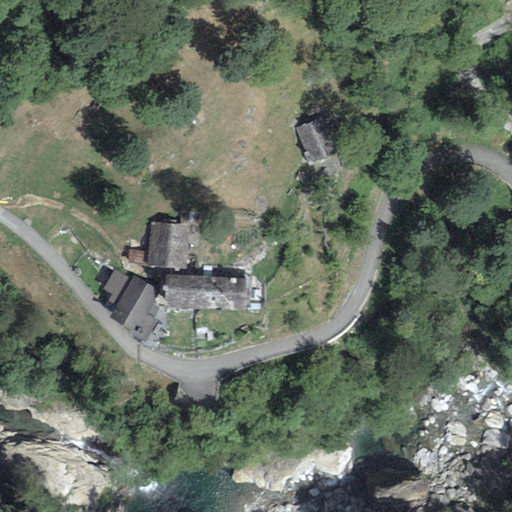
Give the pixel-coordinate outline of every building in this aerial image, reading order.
[(323,119),(296,129),(305,152),(302,153),(307,166),(337,154),(323,119)] [(188,225),(150,223),(147,268),(185,270),(188,225)] [(115,305),(131,280),(113,269),(101,290),(110,295),(107,300),(115,305)] [(159,291),(133,276),(131,280),(115,305),(108,318),(147,340),(159,319),(147,313),(159,291)] [(245,277),(164,276),(164,308),(244,310),(245,277)]
